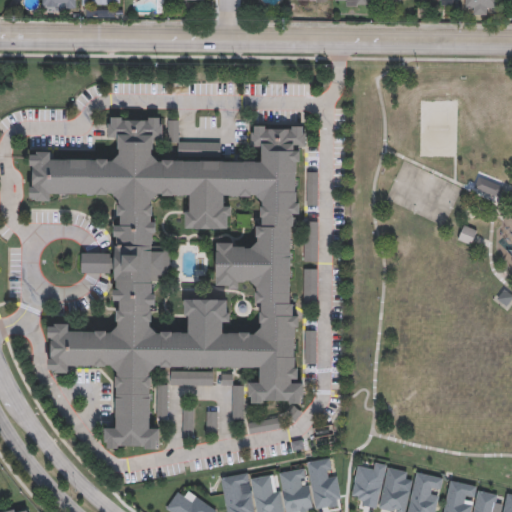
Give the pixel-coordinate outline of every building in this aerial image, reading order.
[(75,0),(75,9),(42,9),(42,0),(75,0)] [(496,0),(496,9),(486,9),(486,17),(463,16),(463,0),(496,0)] [(34,152),(33,196),(50,196),(50,192),(112,194),(118,200),(117,253),(85,253),(85,270),(118,271),(118,324),(111,330),(68,330),(68,323),(50,323),(50,371),(69,371),(69,364),(110,365),(116,374),(116,426),(108,426),(108,445),(161,444),(161,427),(151,427),(151,373),(157,366),(259,367),(259,381),(252,381),(251,400),(264,400),(264,399),(290,399),(290,403),(303,403),(303,382),(292,382),(295,146),(306,146),(307,125),(254,124),(253,144),(263,144),(263,161),(160,160),(154,154),(154,136),(162,136),(162,117),(109,117),(109,136),(120,136),(120,152),(112,159),(48,157),(49,152),(34,152)] [(308,205),(319,205),(319,173),(308,173),(308,205)] [(499,197),(502,186),(478,178),(474,189),(499,197)] [(304,261),(319,261),(319,222),(304,222),(304,261)] [(477,231),(464,225),(458,240),(471,246),(477,231)] [(319,307),(319,269),(304,269),(304,307),(319,307)] [(317,331),(305,331),(305,364),(317,364),(317,331)] [(171,386),(213,386),(213,372),(171,372),(171,386)] [(157,417),(168,417),(168,386),(157,386),(157,417)] [(232,418),(245,418),(245,386),(232,386),(232,418)] [(194,406),(183,406),(183,439),(194,439),(194,406)] [(207,434),(217,434),(217,412),(207,412),(207,434)] [(281,417),(248,423),(250,434),(283,429),(281,417)] [(386,511),(405,511),(412,482),(405,481),(407,472),(388,467),(378,510),(386,511)] [(221,477),(226,511),(308,511),(313,511),(306,468),(279,472),(281,486),(273,487),(272,476),(249,479),(248,473),(221,477)] [(443,478),(416,473),(408,511),(436,511),(440,492),(440,493),(443,478)] [(473,511),(511,511),(511,495),(506,495),(503,510),(495,508),(498,494),(478,490),(473,511)] [(190,500),(178,492),(166,510),(169,511),(215,511),(217,510),(193,494),(190,500)]
